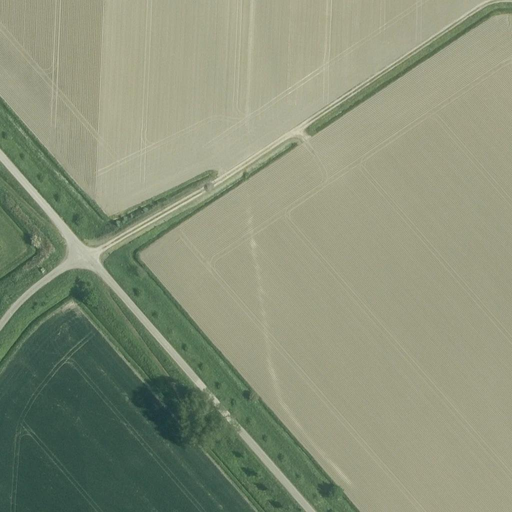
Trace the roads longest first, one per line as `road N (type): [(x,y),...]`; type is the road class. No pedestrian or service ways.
road 1 (unclassified): [(310,511),(82,252)]
road 2 (unclassified): [(82,252),(0,156)]
